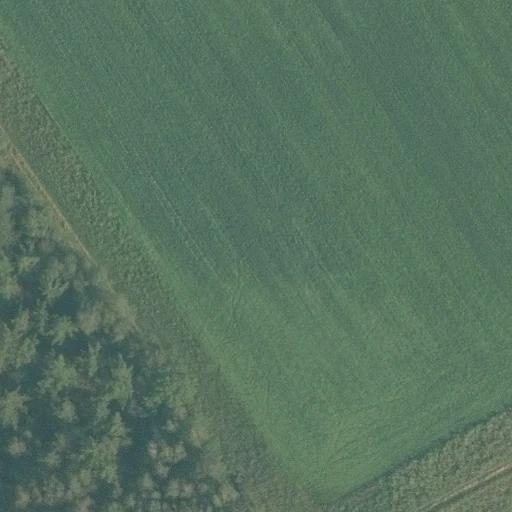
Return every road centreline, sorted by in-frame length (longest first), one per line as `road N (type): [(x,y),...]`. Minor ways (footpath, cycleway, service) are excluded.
road 1 (track): [(246,511),(0,138)]
road 2 (track): [(398,511),(511,455)]
